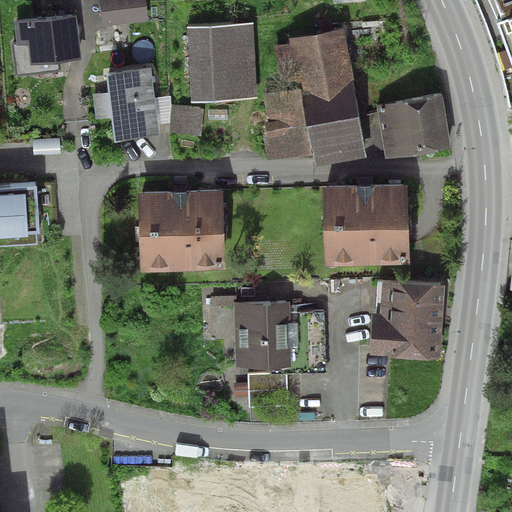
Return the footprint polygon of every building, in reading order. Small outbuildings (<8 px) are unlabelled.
[(145,0),(99,0),(102,26),(148,21),(145,0)] [(511,0),(493,0),(511,51),(511,0)] [(83,60),(78,14),(13,21),(16,42),(11,43),(15,76),(61,71),(60,63),(83,60)] [(258,99),(254,23),(186,27),(191,103),(258,99)] [(353,80),(344,28),(290,39),(291,43),(297,78),(301,90),(353,80)] [(297,78),(291,43),(274,47),(281,81),(297,78)] [(151,68),(105,75),(108,92),(111,117),(115,142),(161,135),(159,124),(155,98),(151,68)] [(353,80),(301,90),(312,153),(316,166),(368,157),(353,80)] [(312,153),(301,90),(264,95),(268,122),(264,122),(266,138),(263,138),(267,160),(312,153)] [(111,117),(108,92),(92,94),(96,119),(111,117)] [(451,148),(442,94),(377,105),(385,158),(451,148)] [(171,95),(155,98),(159,124),(170,122),(172,104),(171,95)] [(204,107),(172,104),(170,122),(169,133),(202,136),(204,107)] [(227,109),(208,109),(208,119),(227,119),(227,109)] [(60,137),(33,139),(34,155),(61,153),(60,137)] [(0,232),(39,230),(36,182),(0,183),(0,232)] [(408,184),(322,186),(324,267),(410,265),(408,184)] [(222,191),(137,193),(139,272),(224,270),(222,191)] [(444,283),(379,279),(377,310),(373,309),(370,351),(439,355),(444,283)] [(289,301),(233,303),(235,369),(286,368),(286,373),(325,372),(324,312),(289,313),(289,301)] [(248,395),(249,406),(288,405),(286,373),(248,373),(248,381),(248,395)] [(248,395),(248,381),(233,382),(233,396),(248,395)]
